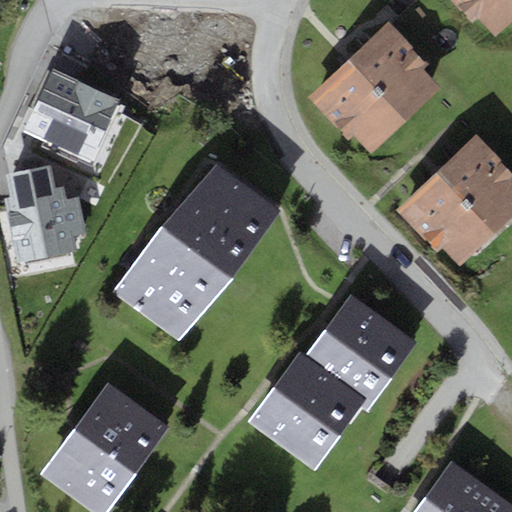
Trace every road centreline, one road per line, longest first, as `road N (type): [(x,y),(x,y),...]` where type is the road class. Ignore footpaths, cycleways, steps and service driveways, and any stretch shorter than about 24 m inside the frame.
road 1 (residential): [(500,397),(281,138),(265,66),(277,7)]
road 2 (residential): [(144,0),(277,7)]
road 3 (residential): [(0,112),(35,28),(64,0)]
road 4 (residential): [(16,511),(0,385)]
